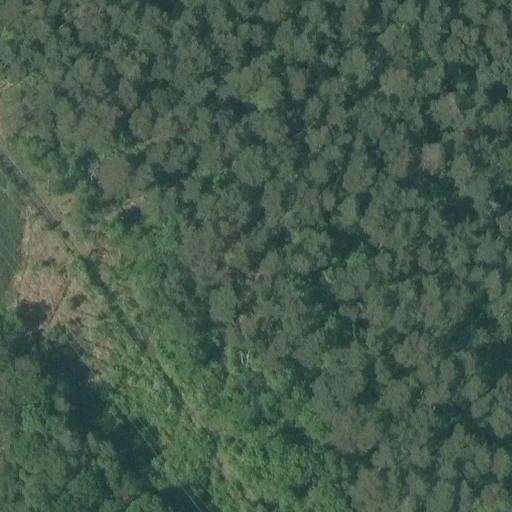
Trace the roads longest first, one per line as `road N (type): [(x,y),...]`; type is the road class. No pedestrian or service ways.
road 1 (track): [(352,251),(275,511)]
road 2 (track): [(426,0),(352,251)]
road 3 (track): [(385,139),(511,242)]
